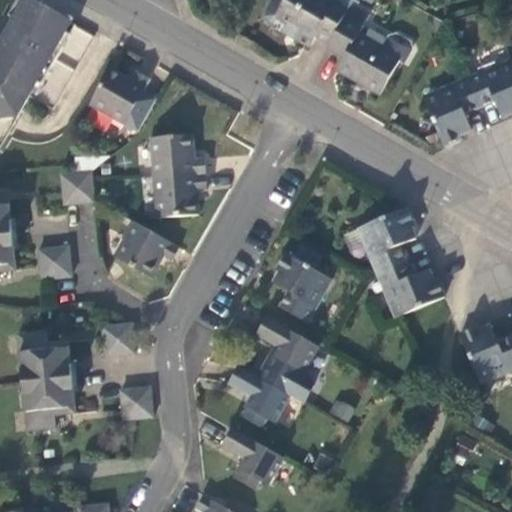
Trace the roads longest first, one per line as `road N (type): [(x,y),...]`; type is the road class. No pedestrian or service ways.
road 1 (residential): [(187,320),(303,108)]
road 2 (residential): [(303,108),(511,224)]
road 3 (residential): [(187,320),(126,293),(99,268),(83,228),(33,230)]
road 4 (residential): [(135,9),(303,108)]
road 5 (residential): [(153,511),(182,425),(181,366)]
